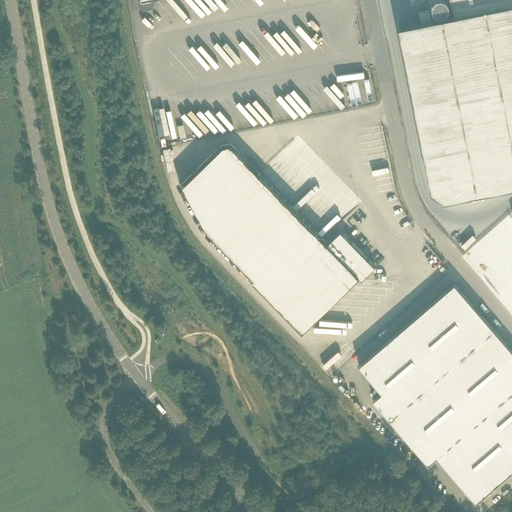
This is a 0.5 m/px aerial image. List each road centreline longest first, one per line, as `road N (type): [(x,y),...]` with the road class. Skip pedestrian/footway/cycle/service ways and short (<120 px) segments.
road 1 (unknown): [(347,59),(197,86),(177,84),(160,63),(161,35),(194,20),(306,1),(335,11),(340,23)]
road 2 (unclassified): [(139,374),(97,316),(60,229),(14,0)]
road 3 (unknown): [(511,479),(465,501),(356,368),(375,339),(460,261)]
road 4 (unclassified): [(372,0),(411,203),(511,322)]
road 5 (unknown): [(390,104),(332,124),(328,152),(389,245),(415,242),(420,216)]
road 6 (unclassified): [(259,511),(139,374)]
road 7 (unclassified): [(139,374),(179,359),(200,366),(258,461)]
road 8 (unclassified): [(159,511),(111,436),(118,400),(139,374)]
